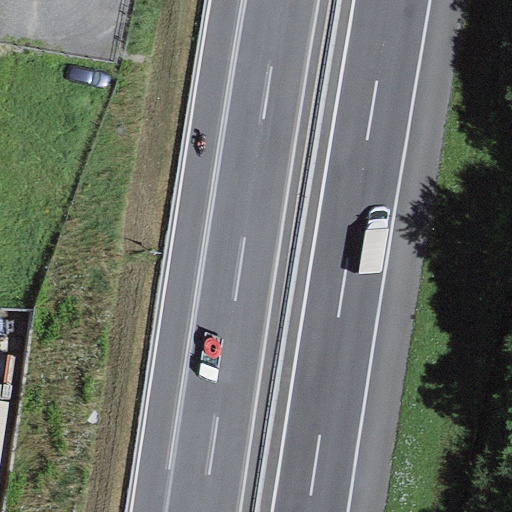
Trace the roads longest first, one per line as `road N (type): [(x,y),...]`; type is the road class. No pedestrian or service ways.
road 1 (motorway): [(319,511),(400,0)]
road 2 (motorway): [(279,0),(199,511)]
